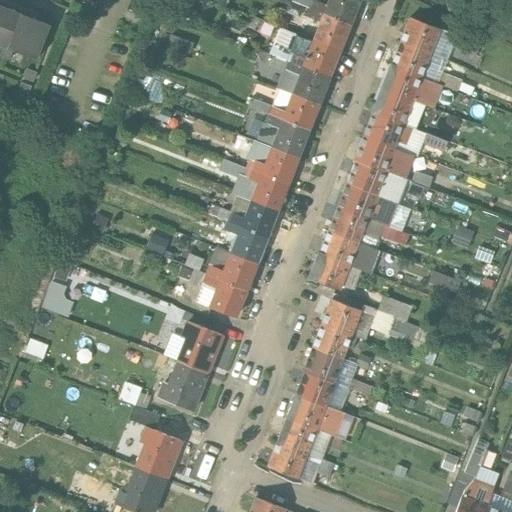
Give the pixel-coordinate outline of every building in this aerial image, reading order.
[(289,0),(289,1),(309,9),(312,0),(311,0),(289,0)] [(358,0),(329,0),(328,6),(312,0),(309,9),(349,24),(358,0)] [(49,25),(0,5),(0,44),(2,45),(12,49),(35,58),(49,25)] [(349,24),(309,9),(306,17),(321,23),(314,41),(339,51),(349,24)] [(439,29),(409,18),(400,42),(430,54),(439,29)] [(314,41),(298,35),(292,53),(307,59),(314,41)] [(479,47),(455,36),(450,47),(474,58),(479,47)] [(339,51),(314,41),(307,59),(292,53),(291,54),(289,61),(328,77),(339,51)] [(430,54),(400,42),(391,65),(390,66),(420,78),(430,54)] [(279,47),(271,43),(267,53),(278,58),(278,59),(288,62),(289,61),(291,54),(281,50),(282,49),(280,47),(279,46),(279,47)] [(12,49),(2,45),(0,50),(0,55),(8,59),(12,49)] [(278,59),(272,57),(269,65),(285,71),(285,70),(288,62),(278,59)] [(328,77),(289,61),(288,62),(285,70),(278,89),(293,94),(318,104),(328,77)] [(420,78),(390,66),(391,65),(390,64),(380,89),(411,101),(412,100),(425,106),(430,107),(439,85),(420,78)] [(34,72),(25,68),(21,78),(30,81),(34,72)] [(461,82),(437,71),(433,82),(457,92),(461,82)] [(29,86),(20,82),(16,91),(25,95),(29,86)] [(293,94),(278,89),(272,106),(271,106),(268,115),(308,130),(318,104),(293,94)] [(411,101),(380,89),(371,113),(372,114),(372,113),(402,125),(410,128),(415,130),(425,106),(412,100),(411,101)] [(271,106),(250,98),(247,106),(260,112),(268,115),(271,106)] [(268,115),(260,112),(257,120),(264,123),(268,115)] [(402,125),(372,113),(372,114),(363,136),(393,148),(396,141),(404,144),(410,128),(402,125)] [(308,130),(268,115),(264,123),(257,142),(272,148),(272,147),(297,157),(308,130)] [(446,142),(426,134),(422,142),(443,151),(442,155),(451,158),(454,149),(445,145),(446,142)] [(256,141),(238,135),(231,151),(240,155),(249,159),(256,141)] [(393,148),(363,136),(353,161),(355,161),(355,160),(385,172),(397,177),(402,179),(412,155),(392,149),(393,148)] [(257,142),(256,141),(249,159),(251,159),(247,168),(287,183),(297,157),(272,147),(272,148),(257,142)] [(249,159),(240,155),(236,165),(247,169),(247,168),(251,159),(249,159)] [(385,172),(355,160),(355,161),(346,184),(376,195),(385,172)] [(236,165),(225,161),(221,171),(241,179),(243,179),(247,169),(236,165)] [(287,183),(247,168),(247,169),(243,179),(241,179),(234,195),(251,201),(252,200),(276,210),(287,183)] [(431,178),(415,172),(412,182),(423,187),(428,188),(431,178)] [(402,179),(397,177),(393,188),(419,198),(423,187),(412,182),(402,179)] [(376,195),(346,184),(337,207),(367,219),(382,225),(385,226),(394,203),(376,196),(376,195)] [(276,210),(252,200),(251,201),(245,219),(230,212),(227,221),(266,237),(276,210)] [(230,212),(220,208),(220,209),(211,205),(207,214),(217,217),(216,218),(226,222),(227,221),(230,212)] [(367,219),(337,207),(328,231),(357,242),(367,219)] [(266,237),(227,221),(226,222),(223,230),(238,236),(231,254),(256,263),(266,237)] [(449,241),(465,246),(471,230),(456,224),(449,241)] [(385,226),(382,225),(378,235),(393,241),(404,245),(408,236),(397,231),(385,226)] [(357,242),(328,231),(319,253),(319,254),(348,266),(357,242)] [(231,254),(216,248),(205,275),(245,290),(256,263),(231,254)] [(348,266),(319,254),(319,253),(317,253),(307,278),(339,291),(348,266)] [(205,275),(194,270),(189,282),(201,287),(202,283),(205,275)] [(245,290),(205,275),(202,283),(217,289),(210,308),(235,317),(245,290)] [(350,300),(333,294),(331,300),(347,306),(350,300)] [(410,307),(383,297),(377,310),(392,316),(404,321),(410,307)] [(331,300),(330,299),(321,324),(351,336),(351,335),(363,340),(369,328),(373,316),(360,311),(363,306),(363,305),(350,300),(347,306),(331,300)] [(377,310),(376,310),(376,311),(363,306),(360,311),(373,316),(369,328),(421,348),(422,344),(423,344),(427,332),(410,325),(410,324),(391,318),(392,316),(377,310)] [(221,335),(187,322),(181,337),(186,339),(177,362),(207,373),(221,335)] [(351,336),(321,324),(312,347),(342,359),(351,336)] [(168,349),(158,346),(156,353),(165,357),(168,349)] [(342,359),(312,347),(302,372),(304,372),(334,383),(334,382),(333,382),(342,359)] [(159,355),(155,366),(161,369),(165,357),(156,353),(155,354),(159,355)] [(370,359),(359,354),(355,365),(366,369),(370,359)] [(511,360),(510,360),(503,388),(511,390),(511,360)] [(207,373),(177,362),(169,384),(164,382),(158,398),(192,411),(207,373)] [(334,383),(304,372),(295,395),(325,407),(325,406),(337,411),(343,397),(347,388),(334,382),(334,383)] [(371,387),(350,379),(347,387),(357,391),(358,391),(368,395),(369,395),(371,387)] [(149,389),(141,385),(138,393),(137,393),(133,406),(144,410),(149,397),(147,396),(149,389)] [(357,391),(347,387),(347,388),(343,397),(364,405),(368,395),(358,391),(357,391)] [(325,407),(295,395),(286,417),(285,417),(285,418),(316,430),(327,434),(331,425),(347,431),(348,431),(355,434),(357,429),(333,420),(337,411),(325,406),(325,407)] [(316,430),(285,418),(284,419),(285,419),(280,433),(276,442),(306,454),(316,430)] [(347,431),(331,425),(327,434),(369,450),(372,440),(355,434),(348,431),(347,431)] [(180,441),(147,427),(141,442),(145,444),(136,467),(165,478),(180,441)] [(511,427),(501,456),(510,459),(511,453),(511,427)] [(477,440),(464,472),(475,477),(488,444),(477,440)] [(306,454),(276,442),(267,466),(297,478),(310,483),(316,470),(315,470),(320,459),(306,454)] [(491,446),(483,467),(493,471),(502,450),(491,446)] [(333,465),(320,459),(315,470),(316,470),(329,476),(333,465)] [(123,465),(113,461),(110,469),(120,473),(121,472),(123,465)] [(136,469),(126,465),(125,465),(123,465),(121,472),(122,472),(117,485),(123,488),(117,503),(139,511),(152,511),(165,478),(136,467),(136,469)] [(511,500),(511,474),(510,474),(500,497),(511,502),(511,500)] [(472,481),(464,491),(461,496),(454,511),(483,511),(486,506),(490,493),(492,488),(472,481)] [(511,501),(511,502),(500,497),(490,493),(486,506),(483,511),(510,511),(511,507),(511,501)] [(283,511),(285,509),(255,498),(249,511),(283,511)]
